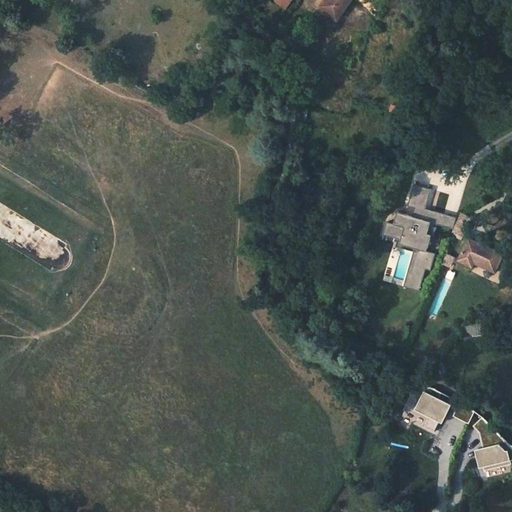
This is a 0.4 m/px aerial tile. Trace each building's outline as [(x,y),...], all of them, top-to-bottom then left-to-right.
[(292,0),(276,0),(275,2),(286,9),(292,0)] [(350,0),(328,0),(322,9),(337,19),(350,0)] [(389,114),(398,117),(401,107),(392,105),(389,114)] [(402,238),(401,243),(419,248),(411,275),(424,278),(427,268),(432,270),(436,253),(428,250),(432,235),(435,235),(437,227),(435,226),(436,223),(442,224),(445,214),(434,211),(433,216),(425,213),(432,188),(415,183),(409,205),(416,207),(413,216),(398,211),(395,223),(388,221),(384,233),(400,238),(400,237),(402,238)] [(460,212),(454,231),(464,235),(471,216),(460,212)] [(470,238),(460,259),(473,265),(475,261),(496,271),(504,255),(470,238)] [(467,325),(465,328),(466,337),(491,333),(490,322),(467,325)] [(436,431),(441,420),(447,423),(456,402),(426,389),(415,413),(429,419),(425,426),(436,431)] [(511,453),(509,441),(477,449),(482,471),(511,463),(511,453)]
